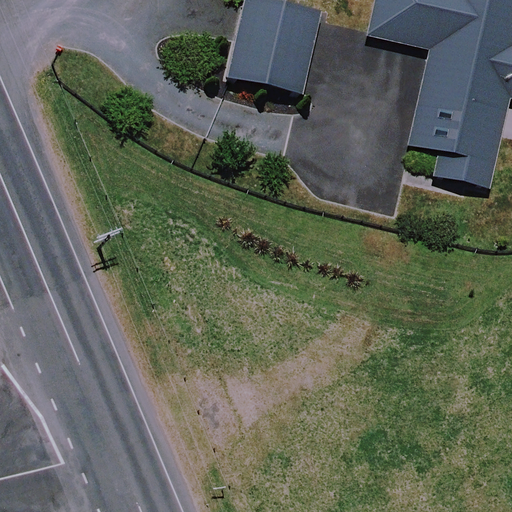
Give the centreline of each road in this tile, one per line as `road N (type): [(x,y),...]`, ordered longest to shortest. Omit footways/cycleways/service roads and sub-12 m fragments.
road 1 (tertiary): [(121,473),(0,178)]
road 2 (residential): [(121,473),(0,501)]
